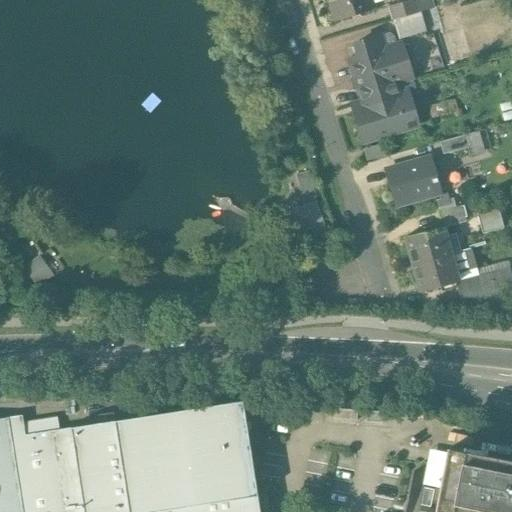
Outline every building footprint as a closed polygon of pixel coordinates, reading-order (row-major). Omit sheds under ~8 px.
[(328,0),(335,21),(374,9),(370,0),(328,0)] [(414,0),(410,0),(389,6),(393,20),(418,13),(414,0)] [(429,0),(414,0),(418,13),(420,12),(433,9),(429,0)] [(418,13),(393,20),(399,39),(426,31),(420,12),(418,13)] [(389,34),(379,37),(379,36),(355,44),(359,57),(349,60),(363,101),(350,105),(362,143),(418,126),(410,102),(400,105),(396,95),(414,89),(410,77),(411,77),(401,44),(396,46),(393,37),(389,34)] [(448,101),(429,107),(432,118),(451,113),(448,101)] [(464,135),(439,142),(443,155),(468,148),(464,135)] [(430,158),(385,170),(396,206),(397,205),(396,203),(423,195),(424,198),(440,193),(430,158)] [(326,233),(310,180),(299,184),(308,215),(304,217),(310,239),(326,233)] [(461,206),(438,212),(442,224),(464,218),(461,206)] [(498,206),(479,212),(484,232),(504,226),(498,206)] [(444,228),(405,239),(413,265),(451,255),(444,228)] [(451,255),(413,265),(420,292),(458,282),(456,273),(475,268),(470,250),(451,255)] [(25,264),(37,284),(54,274),(41,254),(25,264)] [(259,511),(247,432),(250,430),(251,426),(249,422),(245,421),(242,401),(25,435),(22,415),(0,418),(0,511),(259,511)] [(511,511),(511,462),(447,450),(435,510),(436,510),(435,511),(511,511)]
